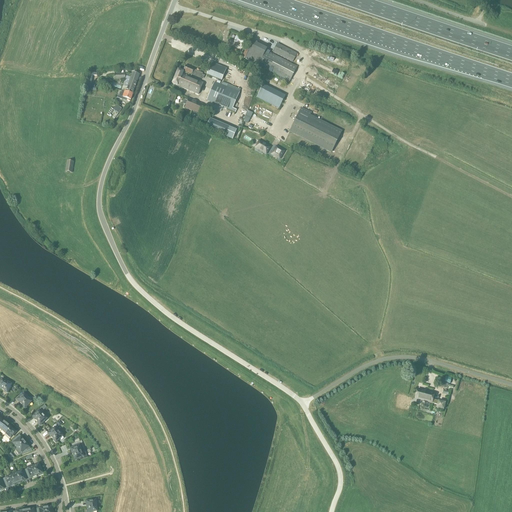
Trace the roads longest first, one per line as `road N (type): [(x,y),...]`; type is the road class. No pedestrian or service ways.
road 1 (unclassified): [(302,403),(139,289),(100,212),(107,163),(174,0)]
road 2 (motorway): [(274,0),(511,80)]
road 3 (unclassified): [(511,384),(396,357),(358,368),(302,403)]
road 4 (unknown): [(160,35),(228,67),(242,87),(235,117),(199,102),(206,78)]
road 5 (motorway): [(511,53),(349,0)]
road 6 (unclassified): [(331,511),(339,472),(302,403)]
